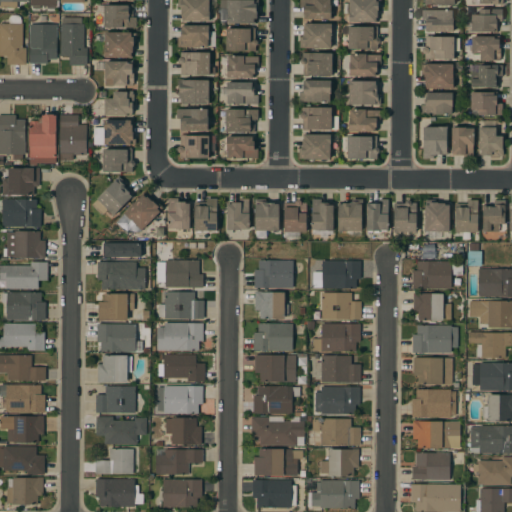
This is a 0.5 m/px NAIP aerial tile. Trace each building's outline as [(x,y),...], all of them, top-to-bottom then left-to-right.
[(84,0),(84,1),(87,1),(87,12),(59,12),(59,0),(84,0)] [(208,0),(208,11),(209,11),(209,21),(182,21),(182,16),(180,16),(180,9),(180,7),(177,7),(177,0),(208,0)] [(227,9),(219,9),(219,0),(258,0),(258,11),(257,11),(256,19),(255,19),(255,25),(253,25),(253,23),(229,23),(229,24),(226,24),(227,9)] [(330,0),(330,5),(330,19),(302,19),(303,7),(299,7),(299,0),(330,0)] [(380,0),(380,8),(378,8),(378,10),(377,10),(377,17),(376,17),(376,23),(374,23),(374,22),(348,22),(348,0),(380,0)] [(104,5),(127,6),(127,5),(133,5),(132,17),(136,17),(136,28),(103,27),(104,5)] [(471,14),(479,14),(479,9),(501,9),(501,21),(496,21),(496,33),(492,33),(492,31),(471,31),(471,14)] [(452,10),(452,18),(453,18),(453,32),(425,31),(425,19),(421,19),(421,10),(452,10)] [(22,48),(26,48),(26,64),(7,64),(7,56),(0,56),(0,23),(9,23),(9,17),(9,16),(10,16),(11,15),(13,15),(16,15),(18,15),(19,17),(20,18),(21,18),(21,23),(22,23),(22,48)] [(81,18),(81,24),(84,24),(83,48),(87,48),(87,65),(69,65),(69,56),(60,56),(60,24),(62,24),(62,17),(81,18)] [(331,24),(331,33),(330,48),(299,47),(299,37),(302,37),(302,35),(303,35),(303,28),(304,28),(304,23),(331,24)] [(29,24),(57,24),(56,59),(47,59),(47,63),(29,63),(29,24)] [(208,25),(208,39),(207,39),(207,47),(177,47),(177,37),(180,37),(180,29),(182,29),(182,25),(208,25)] [(348,26),(376,26),(376,37),(379,38),(380,41),(379,43),(377,44),(377,49),(348,49),(348,26)] [(226,28),(255,28),(255,40),(256,40),(257,41),(257,44),(256,46),(255,46),(255,51),(226,51),(226,28)] [(131,32),(131,33),(136,33),(136,43),(133,43),(133,45),(132,45),(132,58),(130,58),(130,57),(104,57),(104,32),(131,32)] [(453,37),(453,38),(459,38),(459,51),(453,51),(453,59),(424,59),(424,54),(422,53),(421,50),(422,48),(425,47),(424,36),(453,37)] [(471,36),(498,36),(498,48),(500,48),(500,58),(499,58),(499,60),(480,60),(480,53),(471,53),(471,36)] [(209,53),(209,67),(215,67),(215,74),(186,74),(186,75),(180,75),(181,64),(178,63),(177,61),(178,58),(180,57),(180,52),(209,53)] [(331,75),(309,75),(309,76),(302,76),(302,65),(301,64),(299,63),(299,60),(301,58),(302,58),(302,53),(332,53),(331,75)] [(366,54),(380,55),(380,64),(377,64),(376,76),(349,76),(349,62),(350,62),(350,54),(366,54)] [(227,64),(227,56),(258,56),(258,66),(254,66),(254,73),(254,78),(227,78),(227,64)] [(132,61),(132,73),(133,72),(134,83),(133,83),(133,86),(127,86),(127,85),(114,85),(114,86),(104,86),(104,61),(132,61)] [(426,88),(426,84),(424,84),(424,77),(423,77),(423,75),(421,75),(421,64),(453,64),(453,88),(426,88)] [(502,65),(502,76),(498,76),(498,88),(470,87),(471,71),(469,71),(469,65),(502,65)] [(208,103),(183,103),(183,105),(181,105),(181,99),(178,99),(178,91),(177,91),(177,80),(208,80),(208,103)] [(330,80),(330,94),(329,94),(329,102),(299,102),(299,92),(303,92),(303,80),(330,80)] [(376,81),(376,93),(377,93),(377,94),(380,94),(380,105),(348,104),(348,81),(376,81)] [(254,82),(253,89),(255,89),(254,94),(253,94),(253,95),(258,95),(257,104),(227,103),(227,96),(219,96),(220,88),(226,88),(227,82),(254,82)] [(104,98),(113,98),(113,92),(127,92),(127,91),(132,91),(132,94),(133,94),(133,104),(131,104),(131,116),(104,116),(104,98)] [(452,93),(451,115),(420,114),(420,105),(424,105),(425,96),(427,96),(427,92),(452,93)] [(470,92),(496,92),(496,103),(502,103),(502,115),(478,115),(478,109),(470,109),(470,92)] [(331,129),(308,129),(308,130),(302,130),(302,119),(301,118),(300,117),(299,114),(301,113),(302,112),(302,107),(331,108),(331,129)] [(207,109),(207,117),(207,131),(180,131),(180,119),(176,119),(176,109),(207,109)] [(225,109),(258,109),(258,120),(254,120),(254,133),(250,133),(250,131),(225,131),(225,109)] [(365,109),(365,110),(380,110),(380,120),(376,120),(376,131),(348,131),(348,118),(349,118),(349,109),(365,109)] [(29,121),(30,121),(38,121),(38,116),(41,116),(41,115),(44,115),(44,114),(53,114),(53,115),(55,115),(55,163),(53,163),(53,165),(29,165),(29,121)] [(0,115),(15,115),(15,119),(24,119),(24,142),(25,142),(25,154),(22,154),(22,160),(13,160),(13,155),(0,154),(0,115)] [(77,115),(77,125),(86,125),(86,160),(59,160),(59,115),(77,115)] [(131,120),(131,132),(133,132),(133,134),(135,134),(135,144),(104,144),(104,145),(93,145),(93,127),(104,127),(104,120),(131,120)] [(446,152),(448,152),(448,155),(435,155),(435,156),(433,156),(433,159),(422,159),(422,127),(446,127),(446,152)] [(451,127),(465,127),(465,128),(473,128),(473,159),(463,159),(463,155),(452,155),(452,153),(451,153),(451,127)] [(496,127),(496,136),(502,136),(502,151),(503,151),(503,156),(499,156),(499,157),(490,157),(490,156),(480,155),(480,154),(478,154),(478,127),(496,127)] [(330,135),(330,159),(298,159),(298,148),(301,148),(301,146),(302,146),(302,139),(303,139),(303,134),(330,135)] [(214,150),(209,150),(209,152),(213,152),(213,157),(191,157),(191,158),(179,158),(179,153),(177,152),(177,149),(178,147),(180,146),(180,135),(185,135),(185,136),(214,136),(214,150)] [(254,137),(253,148),(257,149),(257,158),(243,158),(243,159),(227,159),(227,151),(226,151),(226,136),(254,137)] [(376,136),(376,147),(378,148),(379,150),(378,152),(376,154),(377,158),(347,159),(347,151),(342,152),(342,137),(376,136)] [(103,149),(131,149),(131,160),(133,161),(135,163),(134,166),(132,167),(132,171),(103,172),(103,149)] [(39,186),(34,186),(34,195),(1,195),(1,178),(8,178),(8,168),(39,167),(39,186)] [(118,176),(125,183),(124,185),(126,187),(125,188),(132,195),(113,216),(106,209),(107,209),(96,199),(118,176)] [(143,193),(152,201),(154,202),(156,200),(163,208),(141,230),(139,232),(136,232),(133,232),(131,231),(127,235),(114,222),(143,193)] [(178,198),(178,201),(189,202),(189,230),(176,229),(167,229),(167,213),(168,213),(168,198),(178,198)] [(217,199),(216,231),(209,231),(209,232),(202,232),(202,231),(201,231),(200,233),(196,232),(196,231),(194,231),(194,202),(206,202),(206,198),(217,199)] [(41,227),(1,227),(1,213),(0,213),(0,200),(1,200),(1,199),(36,199),(36,209),(41,209),(41,227)] [(227,204),(228,204),(228,202),(239,202),(239,199),(249,199),(249,229),(241,229),(241,230),(227,230),(227,204)] [(265,199),(265,201),(267,201),(267,203),(274,203),(274,204),(278,204),(278,229),(279,229),(279,231),(254,231),(254,199),(265,199)] [(333,231),(311,230),(312,199),(321,199),(321,203),(331,203),(331,205),(333,205),(333,231)] [(388,230),(386,230),(386,231),(382,231),(382,230),(380,230),(380,231),(378,231),(378,233),(374,233),(374,230),(372,230),(372,232),(368,232),(368,231),(366,231),(366,203),(378,203),(378,199),(388,199),(388,230)] [(306,202),(306,232),(283,232),(283,203),(294,203),(295,201),(298,200),(300,201),(301,202),(306,202)] [(338,204),(342,204),(342,203),(349,203),(349,202),(351,202),(351,200),(362,200),(362,206),(361,206),(361,231),(338,231),(338,204)] [(393,203),(405,203),(405,201),(407,200),(410,201),(411,203),(416,203),(416,214),(415,214),(415,232),(394,232),(393,203)] [(424,205),(425,205),(425,200),(435,200),(435,202),(437,202),(437,203),(449,203),(449,231),(424,231),(424,205)] [(477,200),(477,233),(455,232),(455,203),(467,203),(467,200),(477,200)] [(504,200),(504,231),(483,231),(482,205),(494,205),(494,200),(504,200)] [(40,231),(40,240),(45,240),(44,258),(15,258),(15,257),(5,257),(6,233),(15,233),(15,231),(40,231)] [(140,257),(102,257),(102,243),(140,243),(140,257)] [(467,266),(467,251),(480,251),(480,266),(467,266)] [(292,260),(292,262),(296,262),(296,270),(292,270),(292,288),(253,288),(253,269),(258,269),(258,260),(292,260)] [(199,274),(202,274),(202,287),(164,287),(164,261),(199,261),(199,274)] [(360,261),(360,279),(356,279),(356,289),(321,288),(321,261),(360,261)] [(451,261),(451,263),(462,263),(462,274),(451,274),(451,289),(412,289),(412,270),(416,270),(416,261),(451,261)] [(0,265),(30,266),(30,262),(47,262),(47,281),(38,280),(38,289),(5,289),(5,280),(0,280),(0,265)] [(135,262),(135,268),(145,268),(145,290),(101,289),(101,280),(97,280),(97,262),(135,262)] [(511,269),(511,296),(477,296),(478,269),(511,269)] [(284,304),(288,304),(287,316),(284,315),(284,319),(259,319),(259,310),(254,310),(254,291),(261,291),(261,292),(284,292),(284,304)] [(45,320),(6,320),(6,303),(1,303),(1,293),(6,293),(6,292),(41,292),(41,302),(45,302),(45,320)] [(194,292),(194,300),(203,301),(203,319),(164,319),(164,317),(157,317),(158,304),(164,304),(164,292),(194,292)] [(321,320),(321,292),(351,293),(351,301),(361,301),(360,320),(321,320)] [(98,302),(102,302),(103,293),(127,294),(127,295),(133,295),(133,308),(127,308),(127,321),(97,320),(98,302)] [(413,293),(443,294),(443,304),(449,304),(449,312),(445,312),(445,319),(443,319),(443,321),(417,320),(418,311),(412,311),(413,293)] [(469,301),(511,301),(511,329),(509,329),(509,328),(487,327),(487,324),(479,324),(479,317),(469,316),(469,301)] [(0,347),(0,337),(2,337),(3,323),(35,324),(35,332),(44,332),(44,351),(26,351),(26,347),(0,347)] [(203,323),(202,341),(198,341),(198,351),(156,350),(156,327),(164,327),(164,323),(203,323)] [(292,323),(292,351),(253,350),(253,332),(257,332),(257,323),(292,323)] [(96,324),(135,324),(135,341),(142,341),(142,351),(135,351),(135,352),(101,352),(101,342),(96,342),(96,324)] [(360,324),(359,342),(355,342),(355,352),(321,351),(321,350),(312,350),(312,339),(321,339),(321,324),(360,324)] [(450,325),(450,327),(457,327),(457,347),(451,347),(451,353),(411,352),(411,335),(416,335),(416,325),(450,325)] [(480,357),(476,357),(476,344),(480,344),(480,343),(467,343),(467,332),(481,332),(481,333),(511,333),(511,346),(505,346),(505,358),(480,357)] [(195,355),(195,363),(204,363),(204,382),(187,382),(187,378),(163,378),(163,376),(157,376),(157,364),(163,364),(163,354),(195,355)] [(0,355),(31,355),(31,367),(45,367),(45,381),(7,380),(7,373),(0,372),(0,355)] [(97,364),(102,364),(102,355),(127,355),(127,356),(131,356),(131,372),(132,372),(131,381),(127,381),(127,383),(97,382),(97,364)] [(295,355),(295,382),(259,382),(259,373),(254,373),(254,355),(295,355)] [(351,356),(351,364),(360,364),(360,383),(320,382),(320,380),(314,379),(314,362),(321,362),(321,355),(351,356)] [(452,358),(451,385),(417,384),(417,375),(412,375),(412,357),(452,358)] [(305,366),(297,366),(297,358),(305,358),(305,366)] [(511,363),(511,391),(479,391),(479,385),(471,385),(471,364),(479,364),(479,363),(511,363)] [(297,385),(297,376),(306,376),(306,385),(297,385)] [(0,384),(40,385),(40,395),(44,395),(44,413),(5,412),(5,398),(0,398),(0,384)] [(202,386),(202,404),(198,404),(198,414),(163,413),(163,386),(202,386)] [(291,386),(291,387),(299,387),(299,396),(292,396),(291,414),(252,413),(253,395),(257,395),(257,386),(291,386)] [(135,413),(95,413),(95,394),(105,394),(105,387),(134,387),(135,413)] [(359,387),(359,405),(355,405),(355,414),(320,414),(320,412),(314,412),(314,392),(320,392),(320,387),(359,387)] [(450,390),(450,391),(455,391),(455,415),(450,415),(450,417),(411,417),(411,398),(415,398),(415,389),(450,390)] [(511,394),(511,422),(486,422),(487,418),(482,418),(482,406),(487,406),(487,394),(511,394)] [(43,434),(38,434),(38,443),(13,443),(13,442),(8,442),(8,429),(0,429),(0,416),(35,417),(35,416),(43,416),(43,434)] [(112,416),(113,421),(133,420),(133,417),(146,417),(146,435),(136,435),(136,444),(104,444),(104,436),(96,436),(95,417),(112,416)] [(251,417),(268,417),(268,416),(283,416),(283,421),(290,421),(290,416),(299,416),(299,421),(303,421),(303,445),(259,445),(259,437),(250,437),(251,417)] [(171,418),(196,418),(196,427),(201,427),(201,445),(194,445),(194,444),(171,444),(171,418)] [(360,446),(320,445),(320,431),(311,431),(312,418),(350,419),(350,427),(360,427),(360,446)] [(459,421),(459,449),(417,448),(417,439),(412,439),(412,421),(459,421)] [(511,426),(511,453),(478,453),(470,453),(470,448),(469,448),(469,427),(479,427),(479,426),(511,426)] [(36,447),(36,455),(44,455),(44,475),(26,475),(26,471),(2,470),(2,467),(0,467),(0,449),(3,449),(3,446),(36,447)] [(133,474),(94,474),(94,460),(109,460),(109,449),(117,449),(117,447),(126,447),(126,449),(133,449),(133,474)] [(202,463),(188,463),(188,475),(154,475),(155,449),(165,449),(202,449),(202,463)] [(253,457),(258,457),(258,449),(291,449),(291,450),(302,450),(302,459),(297,459),(297,475),(253,475),(253,457)] [(358,467),(353,467),(353,476),(328,476),(328,473),(320,473),(319,461),(328,461),(328,449),(358,449),(358,467)] [(411,480),(411,466),(414,466),(414,453),(448,453),(448,452),(463,452),(462,464),(454,464),(453,465),(452,476),(449,476),(449,480),(411,480)] [(501,460),(501,457),(511,457),(511,477),(510,477),(510,485),(477,485),(477,475),(473,474),(474,463),(477,463),(477,460),(501,460)] [(42,495),(38,495),(37,505),(12,504),(6,504),(6,487),(7,487),(7,479),(12,479),(12,477),(42,477),(42,495)] [(134,479),(134,485),(138,485),(138,493),(143,494),(143,504),(134,504),(134,507),(99,507),(99,497),(95,497),(95,479),(134,479)] [(162,480),(201,479),(201,498),(198,498),(198,507),(162,507),(162,480)] [(256,508),(256,498),(252,498),(252,480),(290,480),(290,485),(296,485),(296,505),(291,505),(291,508),(256,508)] [(359,480),(358,499),(354,499),(354,508),(319,508),(319,506),(307,506),(307,492),(316,492),(316,482),(320,482),(320,480),(359,480)] [(460,485),(460,511),(415,511),(415,503),(410,503),(410,484),(460,485)] [(511,488),(511,502),(503,502),(503,511),(475,511),(475,500),(479,500),(479,488),(511,488)]
